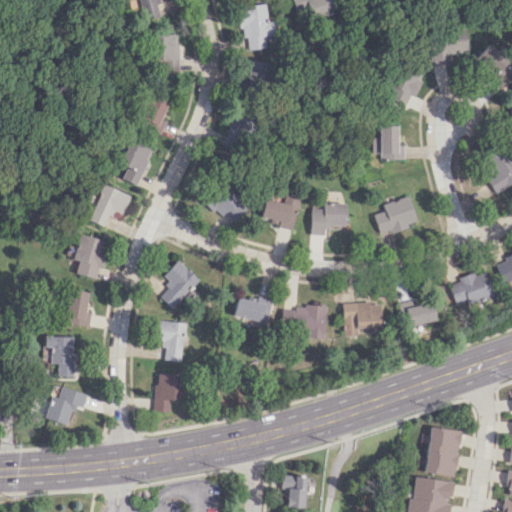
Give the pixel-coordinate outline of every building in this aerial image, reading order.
[(154,5),(161,3),(160,0),(135,0),(140,19),(157,15),(154,5)] [(334,0),(292,0),(295,4),(304,0),(309,0),(318,18),(338,9),(334,0)] [(265,48),(264,35),(274,34),(273,20),(266,20),(265,4),(237,5),(239,37),(246,37),(247,49),(265,48)] [(430,64),(450,63),(449,52),(465,51),(464,32),(428,34),(430,64)] [(175,33),(151,33),(152,71),(176,70),(175,33)] [(502,82),(511,71),(511,65),(488,43),(474,58),(502,82)] [(248,60),(247,86),(263,87),(264,60),(248,60)] [(387,98),(405,105),(410,94),(413,95),(423,70),(402,62),(387,98)] [(167,100),(149,92),(135,121),(153,130),(167,100)] [(252,121),(232,114),(221,146),(241,153),(252,121)] [(403,159),(403,144),(397,144),(396,125),(378,125),(378,137),(371,137),(372,153),(379,153),(379,159),(403,159)] [(120,178),(134,185),(150,150),(127,139),(117,162),(125,166),(120,178)] [(493,192),(511,181),(511,162),(503,146),(484,157),(492,172),(484,176),(493,192)] [(203,202),(219,217),(222,214),(231,222),(246,206),(221,182),(203,202)] [(129,194),(100,184),(87,220),(103,226),(109,209),(122,214),(129,194)] [(291,229),(296,200),(263,193),(258,216),(278,220),(276,226),(291,229)] [(381,203),(383,210),(372,213),(379,236),(416,224),(407,195),(381,203)] [(308,234),(323,235),(324,225),(344,225),(345,202),(321,202),(321,208),(309,208),(308,234)] [(73,273),(96,278),(105,239),(77,233),(71,259),(76,261),(73,273)] [(505,288),(511,284),(511,254),(494,262),(505,288)] [(161,275),(169,282),(157,294),(171,308),(197,279),(176,259),(161,275)] [(493,297),(485,270),(447,281),(454,305),(466,302),(467,304),(493,297)] [(86,292),(68,289),(63,323),(86,326),(89,312),(83,311),(86,292)] [(267,323),(270,297),(257,296),(257,300),(234,297),(232,319),(267,323)] [(400,308),(405,327),(435,319),(430,300),(400,308)] [(341,303),(342,334),(380,333),(379,301),(341,303)] [(280,308),(280,331),(323,333),(324,305),(294,304),(293,309),(280,308)] [(182,360),(184,321),(154,319),(153,340),(162,340),(161,359),(182,360)] [(72,335),(43,335),(43,346),(49,346),(48,363),(56,364),(55,375),(71,376),(72,335)] [(168,412),(168,399),(178,400),(178,374),(153,373),(152,411),(168,412)] [(85,394),(53,384),(42,417),(65,425),(72,405),(80,407),(85,394)] [(459,430),(428,426),(421,471),(452,476),(459,430)] [(502,494),(511,495),(511,448),(508,448),(506,462),(511,462),(511,467),(511,470),(506,469),(502,494)] [(279,489),(285,489),(285,507),(302,507),(303,475),(279,474),(279,489)] [(446,511),(451,481),(411,476),(406,511),(446,511)] [(511,511),(511,500),(501,499),(499,511),(511,511)]
